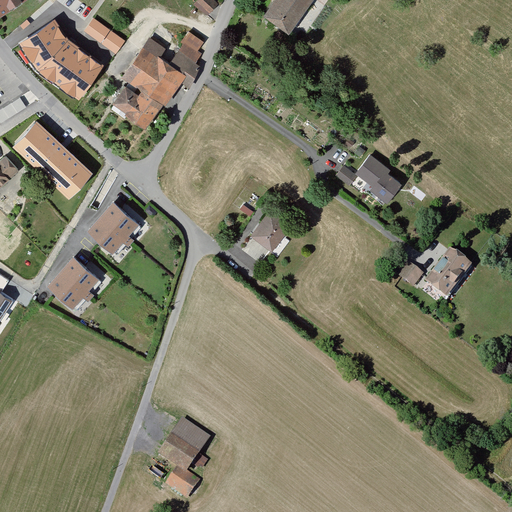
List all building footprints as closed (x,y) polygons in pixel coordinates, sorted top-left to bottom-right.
[(0,0),(0,15),(25,0),(0,0)] [(220,1),(218,0),(198,0),(195,5),(210,15),(220,1)] [(276,0),(267,14),(293,33),(316,0),(276,0)] [(86,30),(102,40),(112,25),(95,15),(86,30)] [(54,22),(22,43),(36,72),(79,98),(102,68),(68,41),(54,22)] [(189,28),(177,48),(194,59),(207,40),(189,28)] [(177,48),(149,31),(121,76),(129,81),(163,103),(167,104),(183,79),(190,84),(200,63),(194,59),(177,48)] [(163,103),(129,81),(114,104),(148,126),(163,103)] [(28,101),(36,96),(32,89),(0,109),(0,119),(1,122),(30,104),(28,101)] [(35,124),(15,145),(70,197),(90,175),(35,124)] [(411,178),(372,150),(356,173),(345,165),(339,174),(352,184),(357,177),(393,202),(411,178)] [(9,154),(0,161),(0,185),(21,167),(9,154)] [(114,201),(88,230),(113,252),(139,223),(114,201)] [(293,225),(270,208),(252,234),(276,250),(293,225)] [(476,265),(455,247),(428,280),(450,297),(476,265)] [(99,280),(72,256),(45,285),(72,309),(99,280)] [(425,272),(407,260),(398,274),(416,286),(425,272)] [(0,317),(12,299),(0,290),(0,317)] [(212,438),(184,420),(161,455),(180,467),(170,482),(191,496),(203,478),(190,470),(212,438)]
